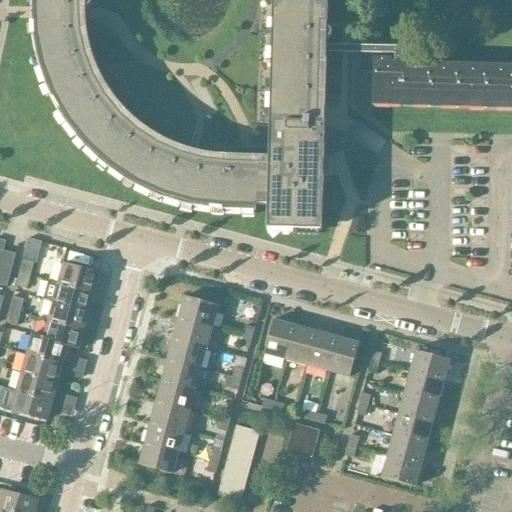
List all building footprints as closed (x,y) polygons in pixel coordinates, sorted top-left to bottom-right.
[(321,231),(324,123),(327,3),(259,1),(256,124),(269,124),(268,144),(277,144),(277,166),(266,166),(266,164),(225,163),(217,162),(209,162),(201,160),(193,158),(186,156),(178,154),(164,147),(157,144),(150,140),(143,136),(137,131),(131,126),(125,121),(120,116),(114,109),(109,102),(104,95),(100,88),(96,80),(92,73),(89,65),(86,57),(83,48),(81,40),(80,32),(79,22),(79,13),(79,4),(79,0),(30,0),(31,2),(31,11),(31,19),(31,28),(32,36),(34,46),(36,56),(39,66),(42,76),(46,86),(50,95),(54,104),(59,113),(64,121),(69,128),(75,135),(80,142),(86,149),(93,155),(99,161),(107,167),(114,173),(122,179),(131,184),(139,188),(148,192),(157,196),(166,199),(175,202),(185,205),(194,207),(203,209),(213,210),(223,211),(255,212),(255,206),(267,206),(266,230),(321,231)] [(511,66),(391,63),(390,60),(373,59),(373,72),(361,71),(360,104),(372,104),(372,107),(511,110),(511,66)] [(325,128),(326,151),(350,150),(349,127),(325,128)] [(22,261),(19,274),(30,277),(34,264),(39,242),(27,239),(22,261)] [(0,271),(11,274),(16,255),(3,252),(5,243),(0,241),(0,271)] [(94,294),(100,275),(63,265),(57,284),(94,294)] [(0,285),(7,287),(11,274),(0,271),(0,285)] [(26,291),(30,277),(19,274),(15,288),(26,291)] [(48,282),(43,300),(52,303),(89,313),(94,294),(57,284),(48,282)] [(212,327),(218,306),(184,297),(179,318),(212,327)] [(20,314),(24,301),(12,298),(9,311),(20,314)] [(84,331),(89,313),(52,303),(47,321),(84,331)] [(16,327),(20,314),(9,311),(5,324),(16,327)] [(206,348),(212,327),(179,318),(173,339),(206,348)] [(79,351),(84,331),(47,321),(43,339),(42,340),(67,347),(67,348),(79,351)] [(285,360),(294,327),(273,321),(264,355),(285,360)] [(251,338),(254,328),(246,326),(244,336),(251,338)] [(306,366),(316,333),(294,327),(285,360),(306,366)] [(328,372),(337,339),(316,333),(306,366),(328,372)] [(62,365),(67,348),(67,347),(42,340),(43,339),(31,336),(26,355),(62,365)] [(248,349),(251,338),(244,336),(240,347),(248,349)] [(201,370),(206,348),(173,339),(167,361),(201,370)] [(349,378),(358,344),(337,339),(328,372),(349,378)] [(443,381),(449,360),(416,351),(410,373),(443,381)] [(378,364),(381,354),(373,352),(371,362),(378,364)] [(66,373),(83,377),(87,358),(70,354),(66,373)] [(57,384),(62,365),(26,355),(21,374),(57,384)] [(195,391),(201,370),(167,361),(162,382),(195,391)] [(375,375),(378,364),(371,362),(368,373),(375,375)] [(240,380),(243,370),(235,368),(232,378),(240,380)] [(437,403),(443,381),(410,373),(404,394),(437,403)] [(52,402),(57,384),(21,374),(16,393),(52,402)] [(237,391),(240,380),(232,378),(229,389),(237,391)] [(189,412),(195,391),(162,382),(156,403),(189,412)] [(47,422),(52,402),(16,393),(10,412),(47,422)] [(367,406),(370,396),(362,394),(359,404),(367,406)] [(432,424),(437,403),(404,394),(399,415),(432,424)] [(271,411),(273,404),(263,401),(261,409),(271,411)] [(184,433),(189,412),(156,403),(150,424),(184,433)] [(282,414),(284,407),(273,404),(271,411),(282,414)] [(364,417),(367,406),(359,404),(356,415),(364,417)] [(229,423),(232,412),(224,410),(221,421),(229,423)] [(314,423),(316,416),(305,413),(303,420),(314,423)] [(426,445),(432,424),(399,415),(393,436),(426,445)] [(324,426),(326,419),(316,416),(314,423),(324,426)] [(226,433),(229,423),(221,421),(218,431),(226,433)] [(178,454),(184,433),(150,424),(144,445),(178,454)] [(311,460),(318,433),(294,426),(287,453),(311,460)] [(256,445),(259,433),(236,427),(233,439),(256,445)] [(355,449),(358,438),(350,436),(347,447),(355,449)] [(420,466),(426,445),(393,436),(387,457),(420,466)] [(253,456),(256,445),(233,439),(230,450),(253,456)] [(172,475),(178,454),(144,445),(139,466),(172,475)] [(352,459),(355,449),(347,447),(345,456),(352,459)] [(249,468),(253,456),(230,450),(227,462),(249,468)] [(217,465),(220,453),(213,451),(209,463),(217,465)] [(414,487),(420,466),(387,457),(381,479),(414,487)] [(246,479),(249,468),(227,462),(223,473),(246,479)] [(215,474),(217,465),(209,463),(207,472),(215,474)] [(243,491),(246,479),(223,473),(220,485),(243,491)] [(240,503),(243,491),(220,485),(217,496),(240,503)] [(0,511),(35,511),(38,502),(2,492),(0,498),(0,511)]
